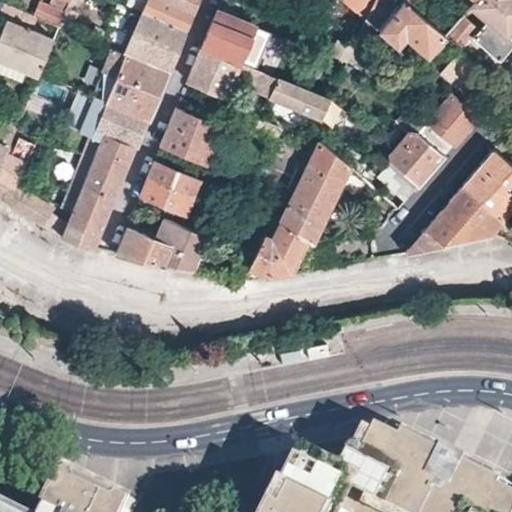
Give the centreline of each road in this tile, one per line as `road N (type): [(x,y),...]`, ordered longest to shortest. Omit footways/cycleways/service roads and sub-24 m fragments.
road 1 (secondary): [(511,394),(419,394),(153,443),(90,437),(0,409)]
road 2 (residential): [(104,243),(206,0)]
road 3 (residential): [(389,241),(511,102)]
